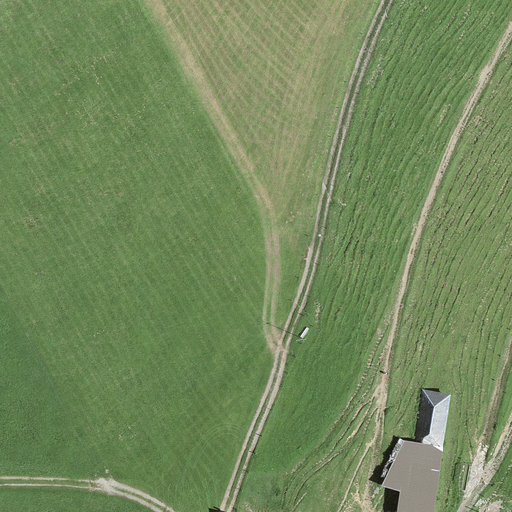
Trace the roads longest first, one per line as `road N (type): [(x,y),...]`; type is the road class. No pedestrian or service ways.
road 1 (track): [(215,511),(283,336),(352,82),(386,0)]
road 2 (track): [(172,511),(145,493),(99,479),(0,478)]
